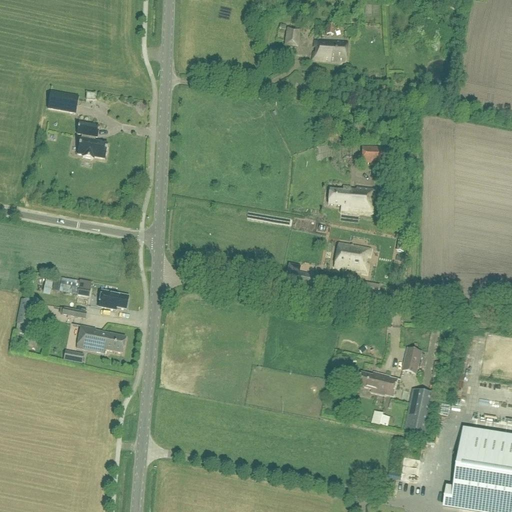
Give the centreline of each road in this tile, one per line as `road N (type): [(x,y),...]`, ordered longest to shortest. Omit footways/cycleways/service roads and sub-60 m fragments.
road 1 (unclassified): [(511,316),(338,307),(156,274)]
road 2 (tertiary): [(158,240),(168,0)]
road 3 (tertiary): [(136,511),(156,274)]
road 4 (unclassified): [(158,240),(0,211)]
